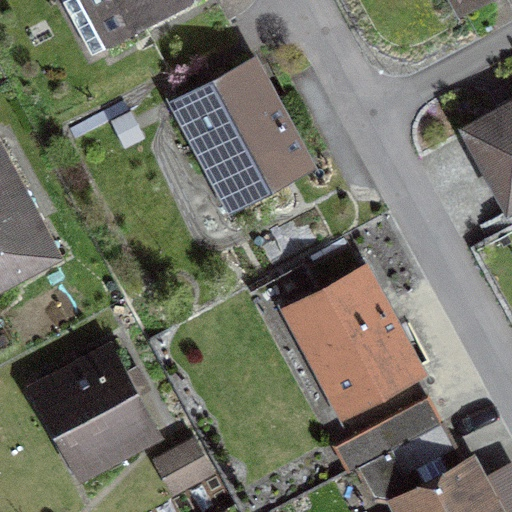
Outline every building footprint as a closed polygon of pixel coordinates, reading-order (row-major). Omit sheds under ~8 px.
[(74,0),(97,45),(185,0),(74,0)] [(257,63),(178,106),(211,166),(235,154),(253,187),(308,158),(257,63)] [(511,107),(478,126),(511,189),(511,107)] [(0,292),(57,261),(0,157),(0,292)] [(365,268),(312,298),(331,331),(308,345),(342,406),(418,363),(365,268)] [(84,473),(157,435),(110,347),(38,385),(84,473)] [(438,459),(456,447),(447,433),(434,409),(426,395),(375,425),(405,477),(413,472),(438,459)] [(163,457),(176,481),(201,467),(188,444),(163,457)] [(413,472),(422,490),(398,503),(402,511),(497,511),(470,460),(446,473),(438,459),(413,472)]
